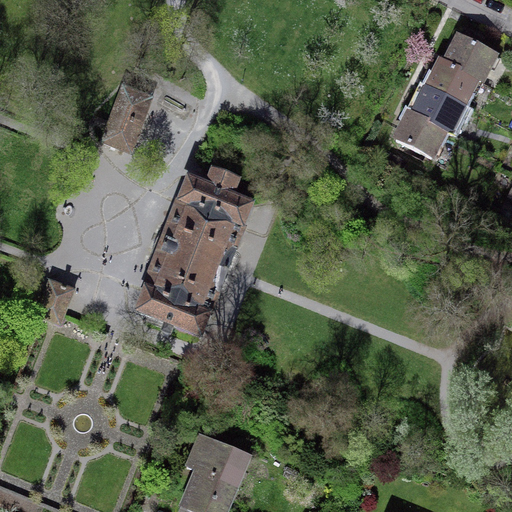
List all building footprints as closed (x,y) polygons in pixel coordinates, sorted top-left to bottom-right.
[(495,56),(460,38),(449,59),(447,58),(446,61),(444,64),(442,63),(481,84),(495,56)] [(481,84),(442,63),(431,84),(430,83),(428,86),(426,89),(463,108),(476,82),(481,84)] [(463,108),(426,89),(425,93),(423,96),(425,97),(415,116),(409,113),(408,114),(449,135),(463,108)] [(103,144),(124,152),(142,106),(145,98),(123,90),(103,144)] [(449,136),(449,135),(408,114),(407,117),(405,121),(406,121),(396,142),(430,160),(444,133),(449,136)] [(206,189),(189,182),(181,203),(182,204),(165,248),(148,293),(146,292),(138,313),(165,323),(162,332),(170,335),(173,326),(200,337),(208,317),(207,316),(215,295),(219,293),(235,251),(233,248),(242,227),(243,227),(251,207),(245,205),(251,190),(238,184),(238,183),(213,172),(206,189)] [(75,292),(49,282),(35,317),(45,321),(61,327),(64,319),(69,306),(75,292)] [(232,511),(253,463),(200,440),(186,474),(197,479),(191,492),(182,511),(232,511)]
